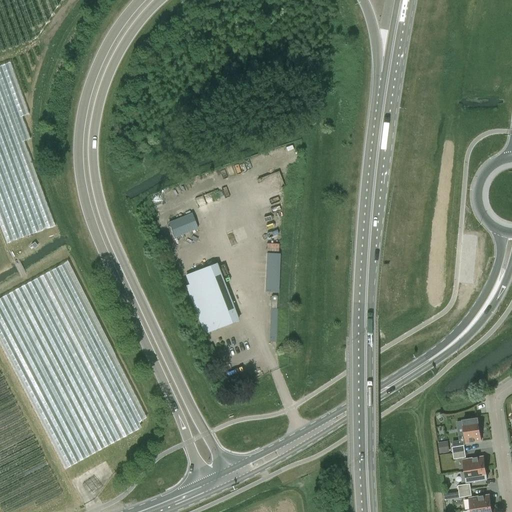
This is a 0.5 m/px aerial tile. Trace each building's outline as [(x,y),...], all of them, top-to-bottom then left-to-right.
[(174,238),(176,237),(198,229),(191,213),(168,223),(174,238)] [(268,253),(267,292),(281,292),(282,253),(268,253)] [(239,321),(216,264),(192,273),(196,282),(185,286),(200,325),(211,321),(215,331),(239,321)] [(462,421),(465,443),(480,441),(476,419),(462,421)] [(446,442),(438,443),(440,453),(448,452),(446,442)] [(464,471),(484,468),(482,457),(462,460),(464,471)] [(486,480),(484,468),(464,471),(466,483),(486,480)] [(470,510),(490,507),(488,495),(468,498),(470,510)]
